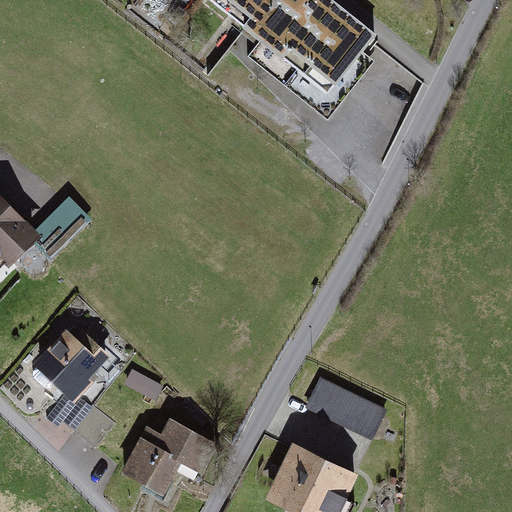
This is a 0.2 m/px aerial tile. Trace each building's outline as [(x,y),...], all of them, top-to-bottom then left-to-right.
[(215,0),(333,92),(376,36),(330,0),(215,0)] [(0,263),(1,264),(31,237),(0,202),(0,263)] [(32,241),(48,258),(84,223),(68,206),(32,241)] [(79,336),(75,341),(63,330),(30,369),(68,401),(101,363),(106,367),(111,362),(79,336)] [(160,388),(129,372),(122,387),(153,403),(160,388)] [(382,415),(321,385),(307,412),(369,442),(382,415)] [(79,402),(61,422),(96,452),(113,431),(79,402)] [(145,432),(118,475),(153,497),(176,461),(178,463),(192,440),(165,423),(155,438),(145,432)] [(292,447),(264,503),(283,511),(336,511),(354,477),(292,447)]
